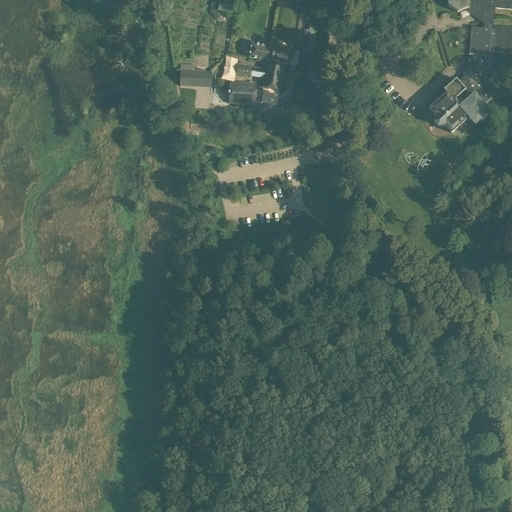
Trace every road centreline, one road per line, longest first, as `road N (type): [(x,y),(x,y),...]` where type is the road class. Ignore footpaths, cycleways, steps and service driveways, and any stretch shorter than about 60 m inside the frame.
road 1 (tertiary): [(499,511),(474,323),(391,258),(348,188),(334,130),(336,0)]
road 2 (track): [(416,90),(422,131),(449,149),(511,109)]
